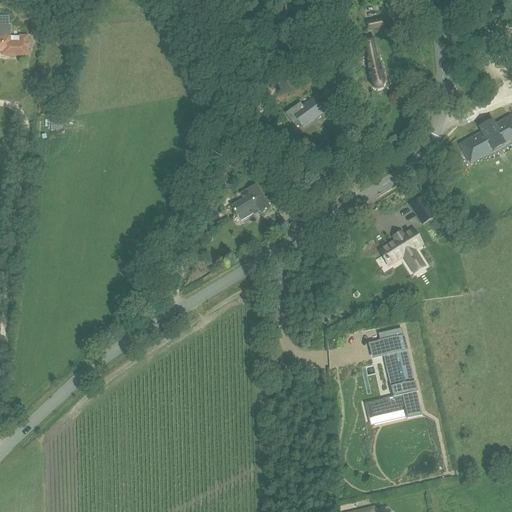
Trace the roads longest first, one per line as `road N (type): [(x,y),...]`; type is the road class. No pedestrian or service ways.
road 1 (unclassified): [(0,451),(122,347),(402,173),(440,122)]
road 2 (track): [(122,347),(134,277),(216,93),(216,38),(194,0)]
road 3 (track): [(170,315),(287,20),(285,0)]
road 4 (track): [(0,356),(23,147),(18,109),(0,103)]
road 5 (unclassified): [(440,122),(434,0)]
